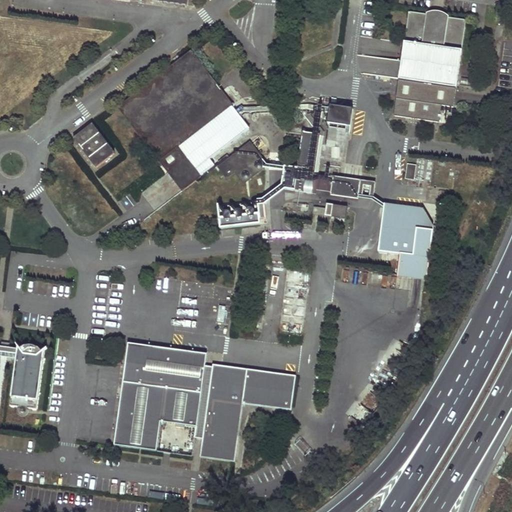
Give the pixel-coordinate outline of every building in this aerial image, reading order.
[(338,0),(332,45),(294,61),(294,62),(295,63),(296,64),(337,47),(343,0),(338,0)] [(233,105),(191,51),(118,107),(171,176),(160,184),(171,199),(201,177),(215,165),(210,159),(249,128),(239,115),(242,112),(311,109),(329,112),(328,123),(329,123),(326,142),(343,144),(346,126),(351,126),(353,109),(330,105),(330,106),(312,104),(243,106),(242,105),(235,110),(233,105)] [(454,108),(457,89),(399,81),(394,116),(440,123),(442,106),(454,108)] [(97,167),(115,153),(92,124),(74,138),(97,167)] [(314,174),(320,135),(303,133),(295,190),(311,193),(316,193),(316,189),(344,193),(346,178),(314,174)] [(268,165),(250,143),(228,160),(226,157),(217,163),(219,166),(217,168),(225,179),(234,172),(244,184),(268,165)] [(416,179),(417,164),(407,163),(406,178),(416,179)] [(374,197),(375,182),(361,180),(359,195),(374,197)] [(308,212),(309,204),(294,203),(293,211),(295,211),(295,214),(298,215),(298,212),(308,212)] [(385,203),(380,251),(401,253),(399,277),(429,280),(435,207),(385,203)] [(345,218),(347,207),(327,204),(326,216),(345,218)] [(343,280),(368,285),(370,273),(345,268),(343,280)] [(217,321),(224,322),(227,306),(220,305),(217,321)] [(0,354),(17,357),(11,405),(37,408),(45,349),(43,351),(42,350),(41,349),(41,348),(40,348),(39,347),(36,345),(33,344),(29,344),(24,346),(21,348),(20,349),(18,346),(18,348),(0,345),(0,354)] [(291,409),(296,376),(246,369),(245,378),(221,375),(212,373),(215,355),(148,346),(145,369),(125,367),(115,445),(157,450),(164,395),(165,387),(194,391),(193,398),(197,399),(197,400),(208,402),(206,418),(202,448),(236,452),(243,403),(291,409)] [(165,387),(164,395),(173,396),(172,405),(183,406),(181,415),(191,416),(206,418),(208,402),(197,400),(197,399),(193,398),(194,391),(165,387)] [(226,474),(227,461),(201,459),(200,472),(226,474)]
